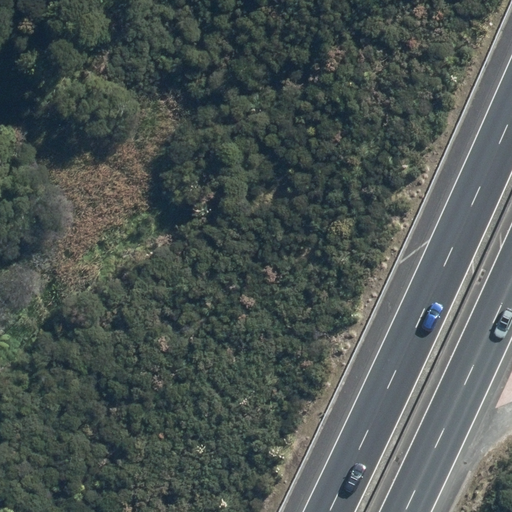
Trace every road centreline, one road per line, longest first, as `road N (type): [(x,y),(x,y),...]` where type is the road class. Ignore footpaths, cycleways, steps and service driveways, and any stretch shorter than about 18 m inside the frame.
road 1 (motorway): [(329,511),(511,115)]
road 2 (motorway): [(511,278),(406,511)]
